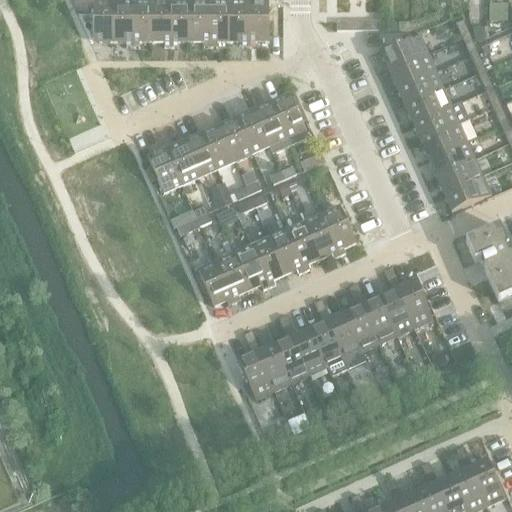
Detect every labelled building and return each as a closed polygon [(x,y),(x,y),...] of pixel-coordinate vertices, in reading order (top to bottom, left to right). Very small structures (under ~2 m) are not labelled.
[(203,50),(210,50),(210,0),(192,0),(192,5),(191,5),(191,45),(203,45),(203,50)] [(210,0),(210,50),(217,50),(217,45),(230,45),(230,5),(230,0),(210,0)] [(94,45),(114,45),(114,5),(94,5),(94,45)] [(114,5),(114,45),(126,45),(126,50),(133,50),(133,5),(114,5)] [(133,5),(133,50),(140,50),(140,45),(152,45),(152,5),(133,5)] [(152,5),(152,45),(164,45),(164,50),(171,50),(171,5),(152,5)] [(171,5),(171,50),(178,50),(178,45),(191,45),(191,5),(171,5)] [(242,50),(249,50),(249,5),(230,5),(230,45),(242,45),(242,50)] [(249,5),(249,50),(256,50),(256,45),(269,45),(269,5),(249,5)] [(337,34),(379,34),(379,23),(337,23),(337,34)] [(400,34),(413,34),(413,26),(400,26),(400,34)] [(457,31),(462,42),(470,39),(465,27),(457,31)] [(366,48),(379,49),(379,38),(366,38),(366,48)] [(382,57),(390,75),(428,57),(420,39),(381,56),(381,58),(382,57)] [(470,39),(462,42),(467,54),(475,50),(470,39)] [(428,57),(390,75),(397,92),(436,75),(428,57)] [(473,66),(478,77),(486,74),(480,62),(473,66)] [(486,74),(478,77),(483,89),(491,85),(486,74)] [(436,75),(397,92),(405,110),(444,92),(436,75)] [(444,92),(405,110),(413,127),(452,110),(444,92)] [(271,105),(291,149),(309,141),(289,97),(271,105)] [(488,101),(493,112),(501,109),(496,97),(488,101)] [(271,150),(270,150),(273,157),(291,149),(271,105),(254,113),(271,150)] [(501,109),(493,112),(499,124),(506,120),(501,109)] [(452,110),(413,127),(421,145),(460,127),(452,110)] [(271,150),(254,113),(236,121),(253,158),(270,150),(271,150)] [(219,128),(235,165),(253,158),(236,121),(219,128)] [(421,145),(429,162),(467,145),(460,127),(421,145)] [(219,128),(201,136),(218,173),(235,165),(219,128)] [(183,144),(200,181),(218,173),(201,136),(183,144)] [(200,181),(183,144),(166,152),(182,189),(200,181)] [(429,162),(436,180),(475,162),(467,145),(429,162)] [(182,189),(166,152),(147,160),(164,197),(182,189)] [(436,180),(444,198),(483,180),(475,162),(436,180)] [(281,175),(285,183),(297,178),(294,170),(281,175)] [(285,183),(281,175),(270,180),(273,188),(285,183)] [(483,180),(444,198),(452,215),(451,215),(452,216),(491,199),(483,180)] [(246,191),(250,199),(262,193),(259,186),(246,191)] [(233,208),(229,199),(224,187),(211,193),(220,213),(233,208)] [(250,199),(246,191),(236,196),(239,204),(250,199)] [(252,204),(256,212),(270,206),(266,197),(252,204)] [(256,212),(252,204),(239,209),(243,217),(256,212)] [(194,215),(198,222),(209,217),(213,216),(210,208),(194,215)] [(321,218),(340,259),(346,256),(344,252),(356,246),(340,209),(321,218)] [(222,230),(238,223),(233,212),(217,219),(222,230)] [(198,222),(194,215),(194,214),(172,223),(176,232),(180,230),(191,225),(198,222)] [(209,217),(198,222),(201,230),(212,225),(209,217)] [(304,225),(320,262),(331,257),(333,262),(340,259),(321,218),(304,225)] [(191,225),(180,230),(183,238),(194,233),(191,225)] [(304,225),(286,233),(305,275),(311,272),(309,267),(320,262),(304,225)] [(484,272),(499,306),(511,299),(511,258),(510,259),(506,252),(509,251),(500,230),(466,245),(475,267),(482,264),(485,271),(484,272)] [(269,241),(285,278),(296,273),(298,278),(305,275),(286,233),(269,241)] [(251,249),(270,291),(276,288),(274,283),(285,278),(269,241),(251,249)] [(228,259),(216,265),(235,306),(241,303),(239,299),(250,294),(234,257),(233,257),(228,244),(222,247),(228,259)] [(234,257),(250,294),(261,289),(263,293),(270,291),(251,249),(234,257)] [(235,306),(216,265),(198,273),(214,310),(226,304),(228,309),(235,306)] [(385,275),(389,285),(397,282),(392,272),(385,275)] [(397,282),(389,285),(393,295),(398,293),(415,332),(433,324),(416,284),(414,285),(415,286),(401,291),(397,282)] [(350,291),(354,301),(362,297),(357,287),(350,291)] [(393,295),(379,301),(397,340),(415,332),(398,293),(393,295)] [(354,301),(358,311),(362,309),(380,348),(397,340),(379,301),(366,307),(362,297),(354,301)] [(314,306),(319,317),(327,313),(323,303),(314,306)] [(345,317),(362,355),(380,348),(362,309),(358,311),(345,317)] [(331,323),(327,313),(319,317),(323,326),(327,325),(344,363),(345,363),(362,355),(345,317),(331,323)] [(279,322),(284,332),(292,329),(287,319),(279,322)] [(310,332),(327,371),(328,371),(332,381),(349,374),(345,363),(344,363),(327,325),(323,326),(310,332)] [(292,340),(310,379),(327,371),(310,332),(296,338),(292,329),(284,332),(288,342),(292,340)] [(244,338),(249,348),(256,344),(252,334),(244,338)] [(292,340),(288,342),(275,348),(292,387),(310,379),(292,340)] [(257,356),(274,395),(292,387),(275,348),(261,354),(256,344),(249,348),(253,358),(257,356)] [(257,356),(253,358),(240,364),(239,363),(238,364),(255,403),(274,395),(257,356)] [(457,454),(461,464),(469,460),(465,450),(457,454)] [(469,472),(487,511),(505,502),(488,463),(486,463),(487,464),(473,470),(469,460),(461,464),(465,473),(469,472)] [(422,469),(426,479),(434,476),(430,466),(422,469)] [(469,472),(465,473),(452,479),(466,511),(483,511),(487,511),(469,472)] [(434,487),(445,511),(466,511),(452,479),(438,486),(434,476),(426,479),(430,489),(434,487)] [(387,485),(391,495),(399,492),(394,481),(387,485)] [(417,495),(424,511),(445,511),(434,487),(430,489),(417,495)] [(403,501),(399,492),(391,495),(395,505),(400,503),(403,511),(424,511),(417,495),(403,501)] [(351,501),(356,511),(364,507),(359,497),(351,501)] [(395,505),(382,511),(403,511),(400,503),(395,505)]
